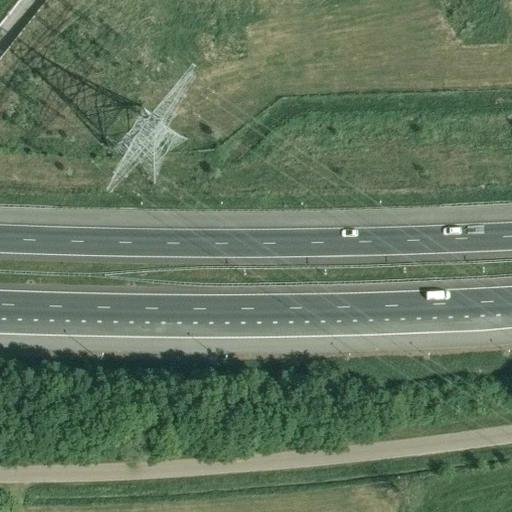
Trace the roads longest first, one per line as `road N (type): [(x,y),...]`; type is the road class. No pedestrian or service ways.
road 1 (unclassified): [(0,473),(175,470),(511,434)]
road 2 (motorway): [(511,236),(231,244),(0,237)]
road 3 (motorway): [(0,306),(208,311),(511,302)]
